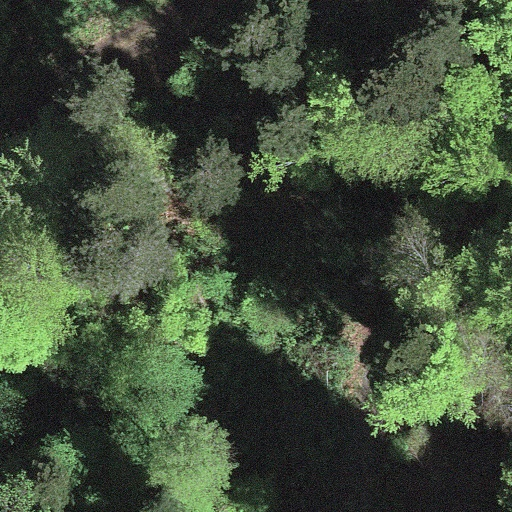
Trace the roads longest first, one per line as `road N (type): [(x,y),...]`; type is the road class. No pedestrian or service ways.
road 1 (track): [(511,96),(443,196),(391,298),(365,417),(368,511)]
road 2 (track): [(186,0),(66,70),(0,165)]
